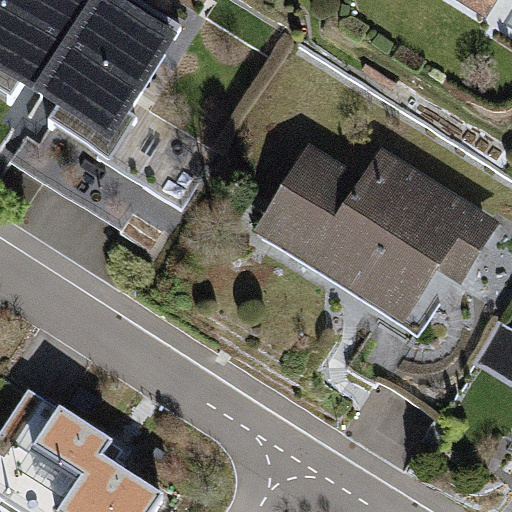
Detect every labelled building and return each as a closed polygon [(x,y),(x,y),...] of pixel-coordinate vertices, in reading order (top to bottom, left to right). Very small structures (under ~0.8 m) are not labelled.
[(1,0),(0,3),(0,93),(35,115),(103,3),(97,0),(1,0)] [(497,0),(458,0),(487,17),(497,0)] [(178,49),(103,3),(35,115),(109,161),(178,49)] [(303,150),(249,241),(400,331),(430,280),(459,296),(497,232),(373,159),(359,183),(303,150)] [(511,339),(500,332),(476,371),(511,392),(511,339)] [(28,396),(0,440),(0,511),(164,511),(170,503),(160,497),(114,469),(123,455),(28,396)]
